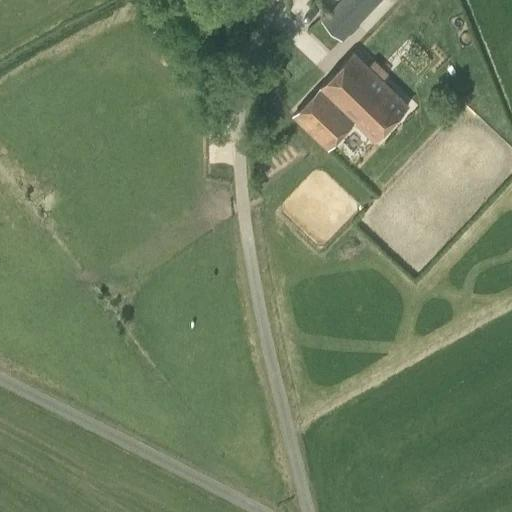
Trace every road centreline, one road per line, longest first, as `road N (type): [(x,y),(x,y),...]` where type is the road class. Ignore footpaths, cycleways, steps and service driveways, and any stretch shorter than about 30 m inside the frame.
road 1 (track): [(310,511),(271,365),(240,184),(241,77),(271,0)]
road 2 (unknown): [(296,511),(0,372)]
